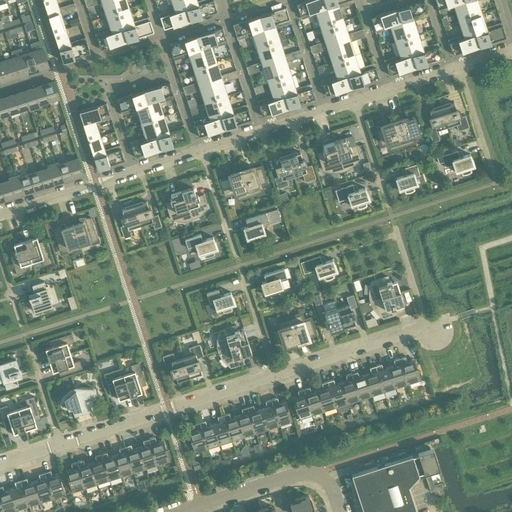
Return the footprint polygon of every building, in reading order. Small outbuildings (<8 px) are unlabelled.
[(43,0),(48,15),(75,7),(74,3),(59,8),(56,0),(43,0)] [(113,0),(96,0),(86,3),(87,7),(102,2),(106,15),(106,16),(118,12),(113,0)] [(113,0),(118,12),(129,8),(126,0),(113,0)] [(159,13),(160,17),(187,9),(183,0),(171,0),(174,8),(159,13)] [(183,0),(187,9),(213,0),(200,0),(197,1),(196,0),(183,0)] [(213,0),(187,9),(191,22),(198,20),(198,18),(217,12),(213,0)] [(307,0),(296,4),(300,16),(327,7),(324,0),(307,0)] [(348,0),(327,7),(332,24),(343,20),(339,7),(354,2),(353,0),(348,0)] [(404,5),(397,7),(401,21),(428,12),(424,0),(404,7),(404,5)] [(435,0),(438,9),(465,0),(464,0),(435,0)] [(455,8),(459,21),(470,17),(465,0),(438,9),(439,13),(455,8)] [(465,0),(470,17),(482,14),(477,0),(478,0),(465,0)] [(48,15),(54,33),(65,29),(61,16),(77,11),(75,7),(48,15)] [(266,12),(259,14),(263,27),(290,19),(286,7),(266,13),(266,12)] [(317,14),(321,28),(332,24),(327,7),(300,16),(301,19),(317,14)] [(371,18),(375,29),(401,21),(397,7),(390,9),(390,11),(371,18)] [(118,12),(123,29),(150,21),(149,17),(133,22),(129,8),(118,12)] [(187,9),(160,17),(164,29),(183,23),(184,25),(191,22),(187,9)] [(95,34),(97,38),(123,29),(118,12),(106,16),(111,29),(95,34)] [(401,21),(407,38),(418,34),(414,21),(429,16),(428,12),(401,21)] [(32,13),(21,16),(23,21),(27,22),(34,20),(32,13)] [(233,24),(236,36),(263,27),(259,14),(252,16),(252,18),(233,24)] [(470,17),(476,34),(503,26),(501,22),(486,27),(482,14),(470,17)] [(448,39),(449,43),(476,34),(470,17),(459,21),(463,34),(448,39)] [(263,27),(269,44),(280,41),(275,28),(291,23),(290,19),(263,27)] [(32,30),(37,29),(34,20),(27,22),(26,23),(28,27),(31,26),(32,30)] [(332,24),(338,41),(364,33),(363,29),(348,34),(343,20),(332,24)] [(150,21),(123,29),(128,43),(135,40),(134,39),(154,32),(150,21)] [(391,28),(396,42),(407,38),(401,21),(375,29),(376,33),(391,28)] [(310,46),(311,50),(338,41),(332,24),(321,28),(325,41),(310,46)] [(21,26),(14,28),(16,32),(17,36),(16,32),(23,30),(21,26)] [(503,26),(476,34),(480,48),(487,46),(487,44),(506,38),(503,26)] [(202,32),(195,34),(199,48),(226,39),(222,27),(203,34),(202,32)] [(253,35),(257,48),(269,44),(263,27),(236,36),(238,40),(253,35)] [(54,33),(59,50),(86,41),(85,37),(70,42),(65,29),(54,33)] [(123,29),(97,38),(100,49),(120,43),(120,45),(128,43),(123,29)] [(283,45),(288,44),(285,30),(280,31),(283,45)] [(338,41),(343,58),(354,55),(350,41),(366,36),(364,33),(338,41)] [(169,45),(173,56),(199,48),(195,34),(188,37),(189,38),(169,45)] [(407,38),(412,55),(439,46),(438,43),(422,48),(418,34),(407,38)] [(476,34),(449,43),(453,55),(473,49),(473,50),(480,48),(476,34)] [(384,60),(386,64),(412,55),(407,38),(396,42),(400,55),(384,60)] [(199,48),(205,65),(216,61),(212,48),(227,43),(226,39),(199,48)] [(33,51),(38,70),(49,66),(43,48),(42,48),(40,41),(31,44),(33,51)] [(86,41),(59,50),(63,62),(90,53),(86,41)] [(269,44),(274,62),(301,53),(299,49),(284,54),(280,41),(269,44)] [(338,41),(311,50),(312,54),(328,49),(332,62),(343,58),(338,41)] [(246,66),(247,70),(274,62),(269,44),(257,48),(262,61),(246,66)] [(439,46),(412,55),(417,68),(424,66),(423,64),(443,58),(439,46)] [(189,55),(194,69),(205,65),(199,48),(173,56),(174,60),(189,55)] [(33,51),(23,54),(29,73),(38,70),(33,51)] [(274,62),(280,79),(291,75),(286,62),(302,57),(301,53),(274,62)] [(23,54),(13,58),(19,76),(29,73),(23,54)] [(343,58),(349,75),(375,67),(374,63),(359,68),(354,55),(343,58)] [(412,55),(386,64),(389,75),(409,69),(410,71),(417,68),(412,55)] [(13,58),(3,61),(9,79),(19,76),(13,58)] [(321,80),(322,84),(349,75),(343,58),(332,62),(336,75),(321,80)] [(3,61),(0,61),(0,81),(9,79),(3,61)] [(205,65),(210,82),(237,74),(236,70),(220,75),(216,61),(205,65)] [(264,69),(268,82),(280,79),(274,62),(247,70),(249,74),(264,69)] [(183,87),(184,91),(210,82),(205,65),(194,69),(198,82),(183,87)] [(375,67),(349,75),(353,89),(360,87),(360,85),(379,79),(378,74),(375,67)] [(210,82),(216,99),(227,96),(223,82),(238,77),(237,74),(210,82)] [(291,75),(280,79),(285,96),(312,87),(311,84),(295,89),(291,75)] [(349,75),(322,84),(326,96),(345,89),(346,91),(353,89),(349,75)] [(257,101),(258,104),(285,96),(280,79),(268,82),(273,96),(257,101)] [(54,81),(44,85),(49,101),(59,98),(54,82),(54,81)] [(150,87),(143,89),(147,103),(174,94),(170,82),(150,89),(150,87)] [(200,90),(205,103),(216,99),(210,82),(184,91),(185,94),(200,90)] [(44,85),(34,88),(40,106),(39,104),(49,101),(44,85)] [(312,87),(285,96),(289,109),(296,107),(296,105),(316,99),(312,87)] [(34,88),(24,91),(30,109),(40,106),(34,88)] [(116,99),(120,111),(147,103),(143,89),(135,91),(136,93),(116,99)] [(24,91),(14,94),(19,110),(28,107),(29,110),(30,109),(24,91)] [(14,94),(5,97),(10,113),(19,110),(14,94)] [(147,103),(152,120),(164,116),(159,103),(175,98),(174,94),(147,103)] [(216,99),(221,116),(248,108),(247,104),(231,109),(227,96),(216,99)] [(285,96),(258,104),(262,116),(282,110),(282,112),(289,109),(285,96)] [(5,97),(0,98),(0,116),(1,119),(1,116),(10,113),(5,97)] [(189,99),(192,114),(199,112),(195,97),(189,99)] [(194,121),(195,125),(221,116),(216,99),(205,103),(209,116),(194,121)] [(450,102),(441,105),(448,126),(456,123),(458,131),(469,127),(465,115),(459,118),(454,103),(450,104),(450,102)] [(79,111),(83,123),(110,114),(106,103),(79,111)] [(137,110),(141,123),(152,120),(147,103),(120,111),(121,115),(137,110)] [(448,126),(441,105),(433,108),(433,109),(429,110),(434,125),(428,127),(432,142),(439,140),(436,130),(448,126)] [(248,108),(221,116),(226,130),(233,128),(232,126),(252,120),(248,108)] [(83,123),(88,140),(100,137),(96,123),(111,118),(110,114),(83,123)] [(152,120),(158,137),(185,128),(183,124),(168,129),(164,116),(152,120)] [(221,116),(195,125),(199,137),(218,130),(219,132),(226,130),(221,116)] [(401,120),(394,122),(402,146),(414,142),(412,136),(418,133),(413,118),(402,122),(401,120)] [(130,142),(131,145),(158,137),(152,120),(141,123),(145,137),(130,142)] [(402,146),(394,122),(387,124),(388,126),(376,130),(381,145),(388,143),(390,150),(402,146)] [(185,128),(158,137),(162,150),(169,148),(169,146),(188,140),(185,128)] [(88,140),(94,157),(121,149),(120,145),(104,150),(100,137),(88,140)] [(158,137),(131,145),(135,157),(155,151),(155,153),(162,150),(158,137)] [(345,138),(334,141),(344,172),(348,170),(347,169),(352,166),(356,162),(359,158),(356,146),(351,148),(350,146),(348,146),(345,138)] [(344,172),(334,141),(334,144),(324,147),(324,149),(322,150),(323,152),(318,154),(323,170),(329,171),(334,172),(339,171),(340,173),(344,172)] [(121,149),(94,157),(98,169),(125,161),(121,149)] [(445,166),(445,167),(453,164),(456,173),(461,171),(462,175),(465,174),(467,174),(469,173),(471,172),(470,168),(475,166),(472,158),(471,159),(470,154),(463,156),(462,153),(461,150),(458,151),(457,151),(442,156),(445,166)] [(296,152),(288,155),(294,175),(302,173),(305,182),(316,178),(311,165),(305,167),(300,152),(296,153),(296,152)] [(294,175),(288,155),(279,158),(279,159),(275,160),(280,175),(274,177),(278,189),(288,185),(288,186),(287,178),(294,175)] [(78,158),(68,161),(73,177),(84,174),(83,173),(78,158)] [(58,162),(64,180),(73,177),(68,161),(59,164),(58,162)] [(58,162),(48,165),(54,183),(64,180),(58,162)] [(415,176),(420,175),(416,164),(404,168),(406,174),(396,178),(397,182),(397,183),(397,182),(396,182),(399,191),(404,189),(405,193),(408,193),(410,192),(412,191),(414,190),(413,186),(418,185),(415,176)] [(48,168),(39,171),(44,187),(54,183),(48,165),(47,165),(48,168)] [(249,169),(242,171),(249,195),(261,191),(259,185),(266,182),(261,167),(249,171),(249,169)] [(39,171),(29,174),(34,190),(44,187),(39,171)] [(249,195),(242,171),(235,173),(236,176),(220,181),(225,196),(235,192),(238,199),(249,195)] [(19,174),(9,178),(15,196),(24,193),(19,174)] [(19,174),(24,193),(34,190),(29,174),(20,177),(19,174)] [(9,180),(0,182),(0,184),(5,199),(15,196),(9,178),(8,178),(9,180)] [(356,205),(358,208),(362,208),(366,205),(365,202),(370,200),(367,191),(366,192),(365,188),(355,191),(353,184),(335,190),(338,201),(348,198),(351,206),(356,205)] [(183,190),(182,190),(191,221),(195,220),(195,218),(199,215),(204,211),(207,207),(203,195),(198,197),(198,195),(196,195),(193,187),(188,188),(183,190)] [(191,221),(182,190),(181,190),(182,193),(171,196),(172,198),(170,199),(171,201),(166,203),(171,219),(176,220),(182,221),(187,220),(188,222),(191,221)] [(325,193),(327,199),(334,196),(331,190),(325,193)] [(142,202),(134,204),(140,225),(152,221),(154,228),(161,226),(158,214),(151,216),(146,201),(142,203),(142,202)] [(140,225),(134,204),(125,207),(126,208),(122,209),(127,224),(120,226),(124,238),(135,235),(132,227),(140,225)] [(216,211),(210,212),(213,222),(219,221),(216,211)] [(247,226),(244,227),(245,231),(244,231),(247,240),(252,238),(253,242),(254,242),(256,242),(259,241),(260,240),(262,239),(260,235),(266,234),(263,226),(269,224),(266,213),(245,219),(247,226)] [(83,222),(73,225),(79,244),(89,241),(91,244),(98,239),(91,218),(82,218),(83,222)] [(79,244),(73,225),(62,228),(60,225),(53,230),(60,252),(69,251),(69,247),(79,244)] [(204,254),(205,257),(210,257),(214,254),(213,251),(218,249),(215,240),(214,241),(213,237),(202,240),(200,233),(185,239),(188,249),(188,250),(196,247),(199,255),(204,254)] [(36,237),(25,241),(32,262),(41,259),(43,265),(52,263),(46,244),(39,246),(36,237)] [(177,246),(181,245),(179,237),(171,239),(176,253),(179,252),(177,246)] [(32,262),(25,241),(13,244),(13,245),(14,245),(15,249),(9,252),(16,274),(25,271),(23,265),(32,262)] [(304,273),(310,271),(316,269),(319,278),(324,276),(325,280),(330,279),(334,277),(332,273),(338,272),(335,263),(334,263),(332,259),(322,262),(320,256),(301,262),(304,273)] [(58,270),(60,279),(67,276),(64,268),(58,270)] [(270,293),(271,297),(275,296),(279,294),(278,291),(284,289),(281,281),(287,279),(283,268),(263,274),(266,281),(261,282),(263,286),(262,286),(264,295),(270,293)] [(368,298),(369,302),(400,292),(398,293),(394,282),(392,283),(391,281),(389,281),(387,276),(371,281),(370,287),(369,292),(370,298),(368,298)] [(32,303),(34,311),(52,306),(44,281),(32,285),(35,295),(29,297),(29,296),(28,297),(32,303)] [(222,309),(223,312),(228,312),(232,310),(230,306),(236,304),(233,295),(232,296),(231,292),(220,295),(218,289),(206,293),(210,304),(214,302),(217,311),(222,309)] [(400,292),(369,302),(371,306),(372,305),(375,310),(379,314),(383,318),(395,314),(393,309),(395,308),(395,306),(406,303),(402,292),(400,293),(400,292)] [(319,294),(312,296),(322,327),(329,325),(331,331),(335,330),(335,331),(343,328),(337,308),(325,312),(319,294)] [(71,309),(77,307),(73,295),(67,297),(71,309)] [(349,304),(337,308),(343,328),(352,326),(351,325),(355,323),(351,308),(357,306),(353,295),(346,297),(349,304)] [(301,314),(289,318),(297,342),(304,340),(303,338),(315,334),(310,319),(303,321),(301,314)] [(240,318),(243,326),(250,324),(247,316),(240,318)] [(378,324),(376,316),(366,319),(368,327),(378,324)] [(297,342),(289,318),(277,322),(279,329),(273,331),(278,346),(289,342),(290,344),(297,342)] [(216,347),(217,351),(248,341),(245,342),(242,331),(239,332),(239,330),(237,330),(235,325),(219,331),(218,336),(217,341),(217,347),(216,347)] [(45,349),(49,360),(70,353),(67,344),(74,342),(71,333),(52,340),(54,346),(45,349)] [(248,341),(217,351),(218,355),(220,354),(223,359),(227,363),(231,367),(243,363),(241,358),(243,357),(242,355),(251,352),(248,341)] [(191,355),(183,358),(190,378),(198,375),(198,374),(202,373),(197,358),(203,356),(199,344),(189,348),(191,355)] [(70,353),(49,360),(53,372),(53,371),(61,369),(63,375),(82,369),(80,360),(73,362),(70,353)] [(190,378),(183,358),(175,360),(173,353),(162,356),(166,368),(172,366),(177,381),(181,380),(181,381),(190,378)] [(261,354),(255,356),(258,364),(264,362),(261,354)] [(405,356),(399,358),(407,384),(420,380),(419,377),(421,376),(419,370),(417,370),(413,360),(407,362),(405,356)] [(395,366),(389,368),(395,388),(407,384),(399,358),(393,360),(395,366)] [(21,374),(22,373),(18,368),(15,359),(0,364),(0,369),(6,389),(18,385),(15,375),(21,374)] [(132,372),(123,374),(130,396),(142,392),(140,386),(146,384),(139,362),(130,365),(132,372)] [(381,364),(375,366),(384,392),(395,388),(389,368),(383,370),(381,364)] [(371,374),(365,375),(372,395),(384,392),(375,366),(369,368),(371,374)] [(121,368),(104,374),(110,393),(116,391),(118,399),(118,400),(130,396),(123,374),(121,368)] [(357,371),(351,373),(360,399),(372,395),(365,375),(359,377),(357,371)] [(347,381),(341,383),(348,403),(360,399),(351,373),(345,375),(347,381)] [(75,387),(71,377),(74,388),(62,397),(61,399),(61,402),(62,405),(64,406),(67,406),(68,409),(73,408),(75,414),(82,411),(75,387)] [(333,379),(327,381),(336,407),(348,403),(341,383),(335,385),(333,379)] [(323,389),(317,391),(324,411),(336,407),(327,381),(321,383),(323,389)] [(91,388),(75,387),(82,411),(90,409),(88,403),(93,402),(92,398),(93,397),(94,397),(94,396),(95,395),(95,394),(95,392),(95,391),(94,390),(93,389),(92,388),(91,388)] [(309,387),(303,389),(312,415),(324,411),(317,391),(311,393),(309,387)] [(312,415),(303,389),(297,391),(299,397),(293,399),(299,419),(312,415)] [(27,405),(18,408),(25,430),(37,426),(37,425),(36,425),(33,417),(40,415),(34,396),(25,399),(27,405)] [(277,397),(271,399),(279,425),(292,421),(285,401),(279,403),(277,397)] [(267,407),(261,409),(267,429),(279,425),(271,399),(265,401),(267,407)] [(25,430),(18,408),(9,411),(7,405),(0,406),(0,412),(4,426),(11,424),(13,433),(25,430)] [(253,405),(247,407),(255,433),(267,429),(261,409),(255,411),(253,405)] [(243,415),(237,417),(243,437),(255,433),(247,407),(241,409),(243,415)] [(229,413),(223,415),(231,441),(243,437),(237,417),(231,419),(229,413)] [(219,422),(213,424),(219,444),(231,441),(223,415),(217,417),(219,422)] [(205,420),(199,422),(207,448),(219,444),(213,424),(207,426),(205,420)] [(207,448),(199,422),(193,424),(195,430),(189,432),(192,443),(190,443),(192,450),(194,449),(195,452),(207,448)] [(2,438),(5,447),(11,445),(9,436),(2,438)] [(155,437),(149,439),(157,464),(169,461),(168,458),(170,457),(168,450),(166,451),(163,441),(157,443),(155,437)] [(144,446),(138,448),(145,468),(157,464),(149,439),(143,441),(144,446)] [(131,444),(125,446),(133,472),(145,468),(138,448),(133,450),(131,444)] [(120,454),(114,456),(121,476),(133,472),(125,446),(119,448),(120,454)] [(413,456),(418,473),(436,468),(430,450),(413,456)] [(107,452),(101,454),(109,480),(121,476),(114,456),(109,458),(107,452)] [(96,462),(90,464),(97,484),(109,480),(101,454),(95,456),(96,462)] [(418,473),(413,456),(412,455),(352,475),(363,511),(416,511),(408,486),(419,475),(418,473)] [(83,460),(77,462),(85,488),(97,484),(90,464),(85,466),(83,460)] [(85,488),(77,462),(71,464),(72,470),(66,472),(73,492),(85,488)] [(50,470),(44,472),(53,498),(65,494),(58,474),(52,476),(50,470)] [(40,480),(34,482),(41,502),(53,498),(44,472),(38,474),(40,480)] [(26,478),(20,480),(29,506),(41,502),(34,482),(28,484),(26,478)] [(16,488),(10,490),(17,510),(29,506),(20,480),(14,482),(16,488)] [(2,486),(0,486),(0,499),(4,511),(9,511),(17,510),(10,490),(4,491),(2,486)] [(313,511),(313,509),(315,509),(311,499),(310,497),(308,496),(306,495),(304,495),(294,498),(295,500),(289,502),(292,511),(313,511)] [(420,511),(425,511),(436,509),(434,502),(419,507),(420,511)]
